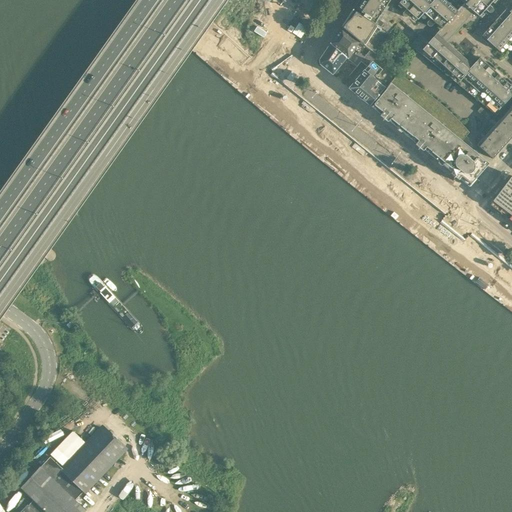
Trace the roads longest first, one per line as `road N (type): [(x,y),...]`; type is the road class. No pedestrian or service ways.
road 1 (residential): [(511,293),(306,132),(248,73)]
road 2 (primary): [(0,245),(172,0)]
road 3 (residential): [(467,204),(306,75),(304,63),(342,0)]
road 4 (primary): [(149,0),(0,209)]
road 5 (unclassified): [(23,321),(43,344),(48,380),(0,454)]
